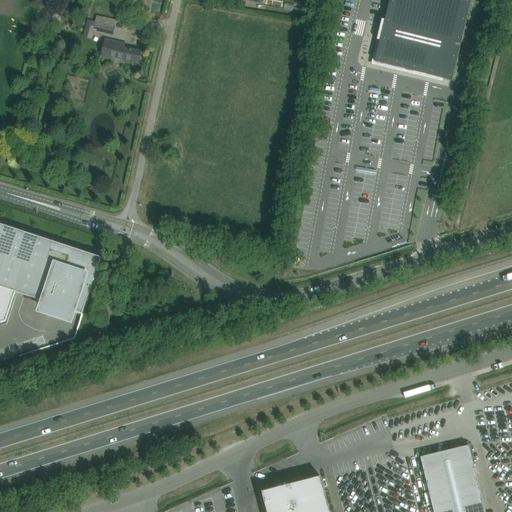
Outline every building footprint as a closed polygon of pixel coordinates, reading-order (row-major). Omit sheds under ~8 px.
[(462,40),(471,0),(390,0),(385,22),(376,61),(453,79),(462,40)] [(120,18),(122,10),(113,9),(112,16),(120,18)] [(115,27),(95,22),(92,32),(113,37),(115,27)] [(116,42),(106,40),(102,55),(129,61),(139,64),(141,53),(124,49),(125,44),(116,42)] [(0,323),(6,322),(16,293),(44,303),(74,312),(82,315),(101,259),(0,225),(0,323)] [(420,458),(425,476),(433,511),(484,511),(474,466),(476,465),(470,444),(461,446),(461,448),(420,458)] [(410,471),(420,471),(420,460),(410,460),(410,471)] [(329,511),(321,478),(262,493),(266,511),(329,511)]
